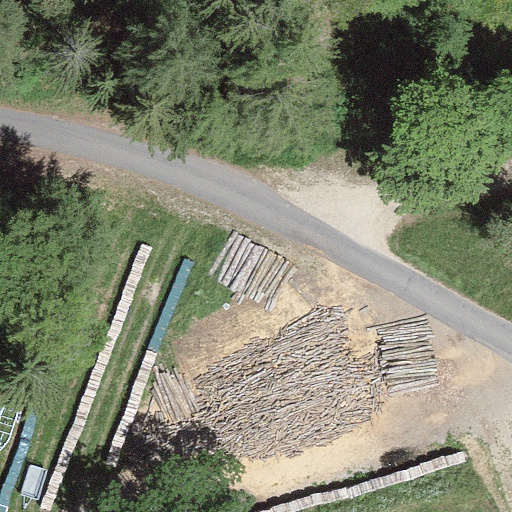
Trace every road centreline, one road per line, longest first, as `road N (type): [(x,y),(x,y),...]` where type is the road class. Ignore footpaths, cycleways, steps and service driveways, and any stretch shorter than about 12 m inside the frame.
road 1 (unclassified): [(511,341),(201,182),(0,125)]
road 2 (track): [(308,231),(339,206),(511,180)]
road 3 (track): [(511,346),(496,415),(511,479)]
